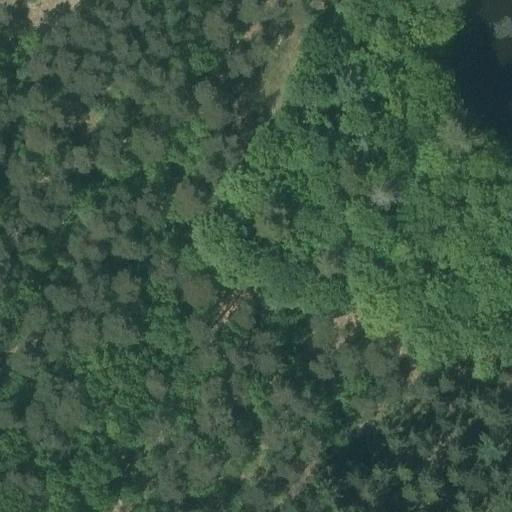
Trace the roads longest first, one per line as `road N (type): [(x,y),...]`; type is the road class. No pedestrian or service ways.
road 1 (track): [(344,0),(55,511)]
road 2 (track): [(0,128),(200,246)]
